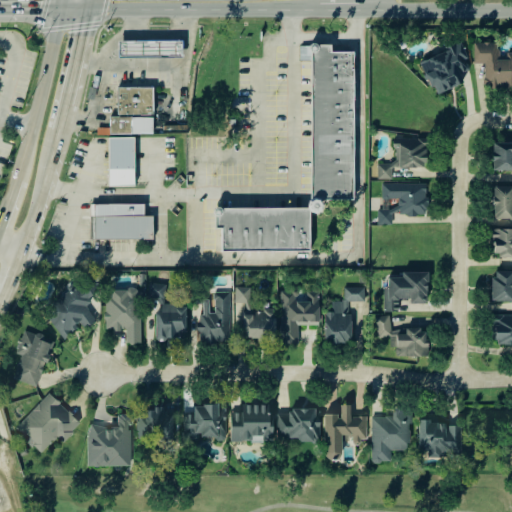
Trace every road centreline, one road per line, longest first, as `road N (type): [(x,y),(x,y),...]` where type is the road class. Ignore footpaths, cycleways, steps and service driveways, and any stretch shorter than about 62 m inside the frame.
road 1 (residential): [(97,372),(511,378)]
road 2 (residential): [(467,124),(460,135),(458,381)]
road 3 (secondary): [(92,8),(322,9)]
road 4 (secondary): [(56,7),(16,176)]
road 5 (secondary): [(377,9),(511,9)]
road 6 (secondary): [(20,255),(59,131)]
